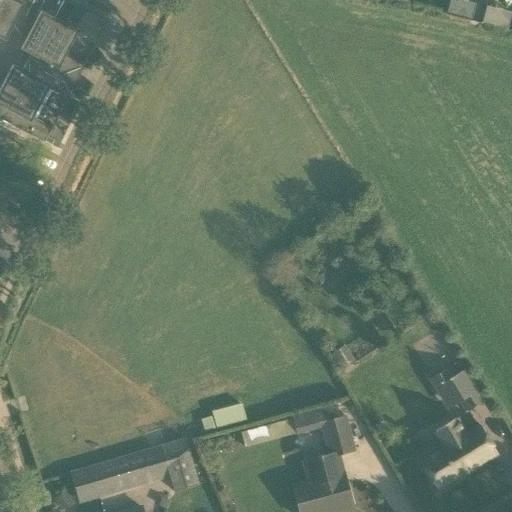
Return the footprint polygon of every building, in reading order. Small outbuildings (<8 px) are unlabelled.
[(37,0),(1,0),(0,2),(0,34),(3,36),(6,29),(19,36),(37,0)] [(57,24),(59,21),(54,18),(62,0),(37,0),(19,36),(28,41),(25,48),(32,51),(40,56),(57,24)] [(447,13),(454,15),(457,2),(450,0),(447,13)] [(79,19),(78,22),(101,33),(107,22),(84,10),(79,19)] [(70,14),(64,23),(75,29),(78,22),(79,19),(70,14)] [(27,61),(74,85),(84,65),(65,55),(75,35),(95,44),(101,33),(78,22),(75,29),(64,23),(59,21),(57,24),(40,56),(32,51),(27,61)] [(50,90),(66,99),(74,85),(27,61),(20,73),(13,70),(5,85),(42,104),(50,90)] [(42,104),(5,85),(1,93),(0,92),(0,119),(44,142),(51,128),(34,120),(42,104)] [(339,370),(354,361),(345,345),(329,355),(339,370)] [(447,381),(460,402),(466,412),(484,402),(464,369),(452,377),(447,369),(429,379),(435,389),(447,381)] [(211,412),(212,414),(216,429),(246,421),(241,403),(211,412)] [(346,416),(340,418),(336,403),(290,416),(295,434),(324,426),(331,455),(301,463),(306,482),(293,486),(299,511),(331,511),(352,507),(338,455),(355,451),(346,416)] [(434,430),(443,445),(419,460),(438,491),(497,455),(478,424),(463,433),(453,418),(434,430)] [(291,419),(240,432),(244,447),(295,434),(291,419)] [(184,438),(68,472),(77,504),(170,476),(174,492),(197,485),(184,438)] [(66,490),(52,500),(60,511),(74,502),(66,490)]
